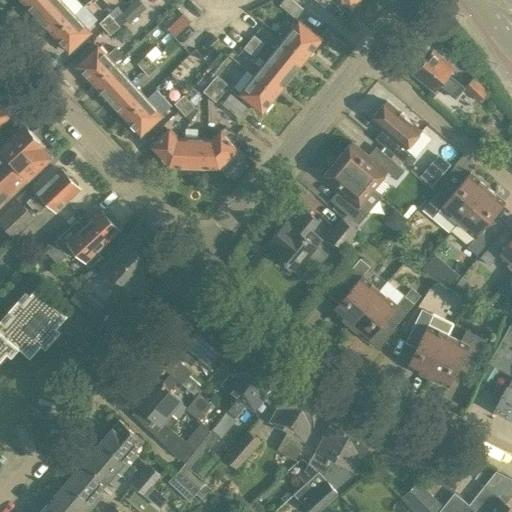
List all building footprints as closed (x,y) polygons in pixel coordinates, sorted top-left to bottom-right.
[(21,0),(37,16),(54,0),(21,0)] [(74,14),(61,0),(54,0),(37,16),(53,33),(74,14)] [(137,0),(133,0),(120,14),(130,24),(146,8),(137,0)] [(303,9),(291,0),(282,0),(279,5),(295,19),(303,9)] [(313,0),(324,8),(330,0),(313,0)] [(90,31),(74,14),(53,33),(69,51),(90,31)] [(98,23),(104,29),(114,20),(108,14),(98,23)] [(190,21),(183,14),(167,29),(174,37),(190,21)] [(114,20),(104,29),(110,36),(120,27),(114,20)] [(298,21),(284,40),(305,57),(320,39),(298,21)] [(264,43),(253,35),(248,42),(259,50),(264,43)] [(284,40),(269,58),(291,75),(305,57),(284,40)] [(248,42),(243,48),(253,56),(259,50),(248,42)] [(77,65),(93,82),(114,63),(98,46),(77,65)] [(433,51),(428,58),(423,57),(412,71),(435,91),(440,85),(457,99),(465,89),(463,87),(464,87),(448,74),(453,68),(433,51)] [(146,55),(136,64),(142,70),(152,61),(146,55)] [(276,93),(291,75),(269,58),(254,76),(276,93)] [(152,61),(142,70),(148,76),(157,68),(152,61)] [(93,82),(109,99),(130,80),(114,63),(93,82)] [(216,75),(211,82),(217,87),(221,90),(226,84),(216,75)] [(261,112),(276,93),(254,76),(240,94),(261,112)] [(488,93),(474,77),(464,87),(463,87),(465,89),(478,103),(488,93)] [(146,97),(130,80),(109,99),(125,117),(146,97)] [(211,82),(203,92),(209,97),(217,87),(211,82)] [(217,87),(209,97),(216,102),(224,92),(221,90),(217,87)] [(163,112),(171,104),(157,90),(149,97),(163,112)] [(229,94),(221,105),(241,121),(250,110),(229,94)] [(183,95),(173,104),(179,110),(189,101),(183,95)] [(161,114),(146,97),(125,117),(140,134),(161,114)] [(0,122),(9,114),(6,111),(9,109),(0,100),(0,122)] [(189,101),(179,110),(185,116),(194,108),(189,101)] [(406,149),(422,131),(386,102),(371,120),(388,134),(380,143),(404,163),(411,154),(406,149)] [(0,205),(51,158),(41,148),(43,145),(24,125),(0,147),(0,151),(1,152),(0,152),(0,205)] [(212,138),(177,137),(169,129),(151,146),(170,166),(217,168),(237,150),(220,131),(212,138)] [(353,142),(337,160),(373,190),(387,173),(396,180),(404,170),(381,150),(373,159),(353,142)] [(440,155),(421,176),(432,186),(451,164),(440,155)] [(358,207),(373,190),(337,160),(322,178),(343,196),(335,205),(358,224),(367,214),(358,207)] [(70,178),(61,169),(37,192),(28,200),(38,212),(48,203),(55,211),(79,188),(77,185),(77,182),(73,178),(70,178)] [(450,232),(457,223),(488,187),(470,172),(452,193),(443,186),(423,209),(450,232)] [(506,203),(488,187),(457,223),(474,238),(467,246),(477,254),(496,231),(488,224),(506,203)] [(34,218),(18,200),(0,215),(0,224),(13,238),(34,218)] [(89,266),(99,256),(94,251),(118,229),(118,223),(113,218),(108,218),(101,211),(83,227),(76,220),(53,241),(66,255),(73,249),(89,266)] [(326,254),(317,246),(305,236),(310,230),(318,220),(307,211),(295,225),(287,219),(284,222),(281,222),(276,228),(276,231),(274,235),(277,238),(271,246),(275,249),(273,252),(282,259),(281,266),(287,271),(296,271),(305,261),(314,269),(326,254)] [(396,232),(407,220),(396,211),(389,219),(389,226),(396,232)] [(357,232),(342,219),(326,238),(341,250),(357,232)] [(496,256),(511,269),(511,237),(508,242),(499,234),(479,257),(489,265),(496,256)] [(111,257),(103,267),(111,274),(105,280),(116,290),(122,283),(125,286),(139,270),(147,261),(147,255),(141,250),(135,252),(126,244),(113,259),(111,257)] [(349,327),(380,290),(362,275),(370,267),(360,258),(328,296),(338,304),(331,312),(349,327)] [(450,283),(458,273),(450,267),(441,278),(450,283)] [(384,320),(394,328),(421,296),(411,287),(404,296),(386,282),(380,290),(349,327),(366,341),(384,320)] [(67,316),(36,288),(0,328),(0,359),(14,345),(29,358),(67,316)] [(101,313),(76,291),(65,303),(74,311),(90,326),(101,313)] [(427,378),(449,336),(454,325),(421,309),(405,343),(416,348),(406,368),(427,378)] [(231,337),(208,318),(177,353),(191,366),(200,355),(209,363),(231,337)] [(511,322),(489,363),(511,376),(511,379),(497,407),(495,410),(511,419),(511,322)] [(465,331),(460,342),(449,336),(427,378),(448,389),(458,369),(468,374),(485,340),(465,331)] [(229,391),(218,405),(225,411),(237,397),(264,364),(247,350),(229,372),(230,373),(221,384),(229,391)] [(164,367),(171,373),(179,380),(182,383),(193,372),(175,355),(164,367)] [(237,397),(225,411),(233,418),(245,403),(253,410),(262,400),(263,400),(272,389),(281,378),(264,364),(237,397)] [(155,379),(135,402),(158,423),(153,429),(166,441),(164,443),(185,463),(195,450),(171,428),(178,420),(170,413),(181,401),(169,391),(179,380),(171,373),(161,384),(155,379)] [(295,460),(327,405),(290,385),(270,422),(288,432),(277,450),(295,460)] [(211,404),(198,393),(185,410),(198,420),(211,404)] [(337,411),(309,464),(317,473),(319,471),(324,477),(327,474),(356,421),(337,411)] [(119,420),(101,442),(129,466),(138,456),(134,452),(143,441),(119,420)] [(317,473),(293,494),(309,511),(318,511),(338,494),(360,476),(353,467),(360,456),(360,457),(374,432),(356,421),(327,474),(324,477),(319,471),(317,473)] [(193,469),(207,450),(219,435),(211,429),(202,440),(195,450),(185,463),(184,464),(191,470),(193,469)] [(223,457),(236,469),(260,442),(247,430),(223,457)] [(129,466),(101,442),(84,462),(108,483),(116,473),(120,476),(129,466)] [(207,450),(193,469),(204,478),(219,460),(207,450)] [(447,452),(429,475),(450,489),(468,463),(447,452)] [(108,483),(84,462),(65,483),(93,508),(102,497),(98,494),(108,483)] [(195,495),(204,484),(184,464),(174,476),(195,495)] [(148,465),(140,475),(152,486),(161,475),(148,465)] [(511,498),(511,479),(497,471),(471,502),(483,511),(511,511),(511,508),(507,504),(511,498)] [(144,496),(152,486),(140,475),(131,485),(144,496)] [(417,482),(402,497),(417,511),(433,511),(441,505),(417,482)] [(89,511),(93,508),(65,483),(48,504),(56,511),(89,511)] [(483,511),(471,502),(470,504),(456,493),(440,511),(483,511)]
